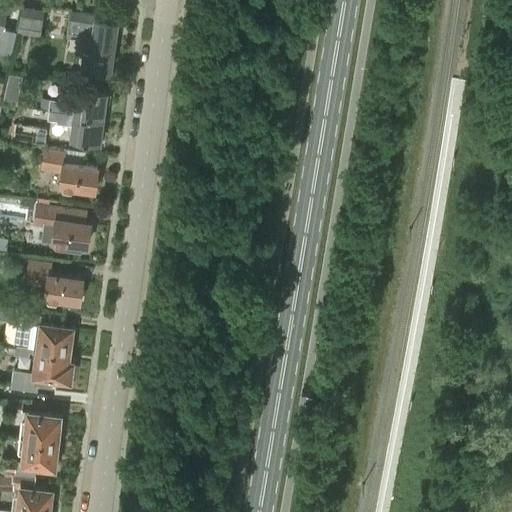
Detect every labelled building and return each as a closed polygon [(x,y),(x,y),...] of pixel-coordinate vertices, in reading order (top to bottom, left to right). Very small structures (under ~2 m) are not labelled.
[(7,6),(0,4),(0,36),(0,50),(11,53),(16,30),(2,27),(7,6)] [(44,9),(21,6),(17,31),(41,34),(44,9)] [(95,14),(69,11),(66,36),(84,38),(80,67),(111,71),(118,20),(95,16),(95,14)] [(40,108),(104,116),(108,90),(78,86),(76,101),(42,96),(40,108)] [(101,143),(104,116),(40,108),(39,117),(56,120),(56,122),(73,124),(71,138),(101,143)] [(47,128),(15,123),(13,138),(44,142),(47,128)] [(95,190),(98,164),(64,160),(65,149),(45,147),(42,167),(63,170),(61,185),(95,190)] [(37,202),(35,223),(43,224),(41,240),(52,241),(52,244),(55,248),(80,251),(84,249),(85,245),(87,246),(91,220),(86,220),(87,209),(37,202)] [(0,211),(0,216),(23,220),(25,210),(1,206),(0,211)] [(51,261),(30,258),(27,283),(47,286),(45,297),(80,301),(83,276),(50,272),(51,261)] [(0,316),(11,318),(13,304),(0,302),(0,316)] [(15,343),(15,344),(68,351),(71,327),(42,323),(43,316),(19,313),(18,324),(22,324),(19,344),(15,343)] [(68,351),(15,344),(14,345),(17,346),(16,353),(28,354),(28,351),(33,351),(33,357),(37,357),(36,371),(14,369),(12,387),(36,390),(37,383),(51,385),(52,376),(69,378),(71,361),(67,361),(68,351)] [(23,400),(9,398),(8,409),(21,411),(23,400)] [(29,411),(26,436),(58,439),(60,414),(29,411)] [(15,473),(35,475),(36,463),(55,465),(58,439),(26,436),(24,460),(4,458),(2,468),(15,471),(15,473)] [(34,487),(35,475),(15,473),(13,473),(13,474),(0,473),(0,486),(21,487),(18,510),(30,511),(48,511),(52,489),(34,487)]
